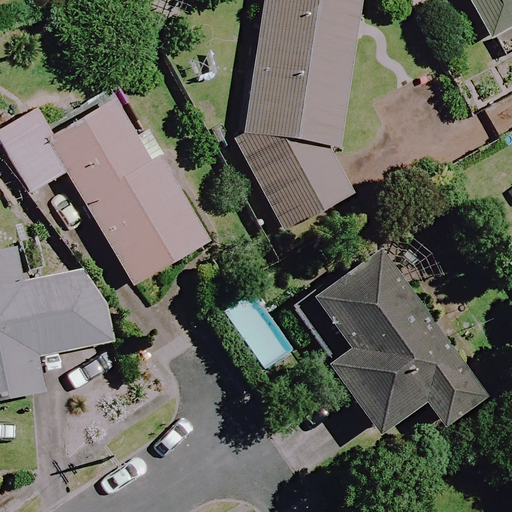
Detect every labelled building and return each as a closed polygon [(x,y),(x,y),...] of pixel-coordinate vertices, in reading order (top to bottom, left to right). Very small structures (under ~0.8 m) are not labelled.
[(357,0),(258,0),(238,133),(228,138),(278,231),(350,193),(325,147),(334,148),(357,0)] [(511,0),(458,0),(482,44),(511,28),(511,0)] [(70,125),(55,98),(0,129),(0,156),(23,197),(59,177),(124,291),(201,247),(134,130),(125,135),(107,104),(70,125)] [(24,286),(17,252),(0,255),(0,403),(36,396),(29,361),(102,346),(88,273),(24,286)] [(469,407),(369,257),(302,302),(338,355),(317,369),(366,442),(413,410),(429,434),(469,407)]
